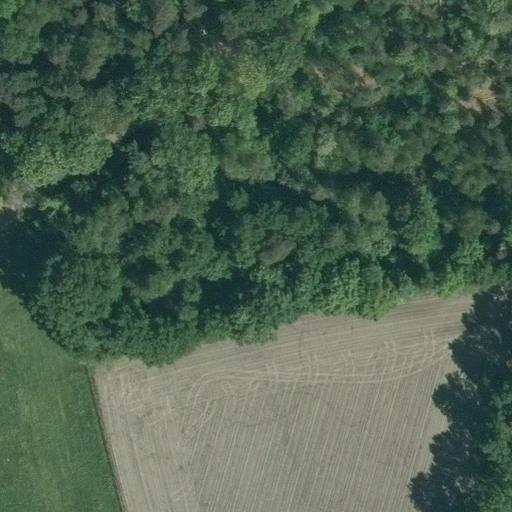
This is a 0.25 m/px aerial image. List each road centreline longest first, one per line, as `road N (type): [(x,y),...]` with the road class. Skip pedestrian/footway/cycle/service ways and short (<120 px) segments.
road 1 (track): [(0,58),(118,129),(147,126),(289,187),(511,239)]
road 2 (unclassified): [(0,221),(284,0)]
